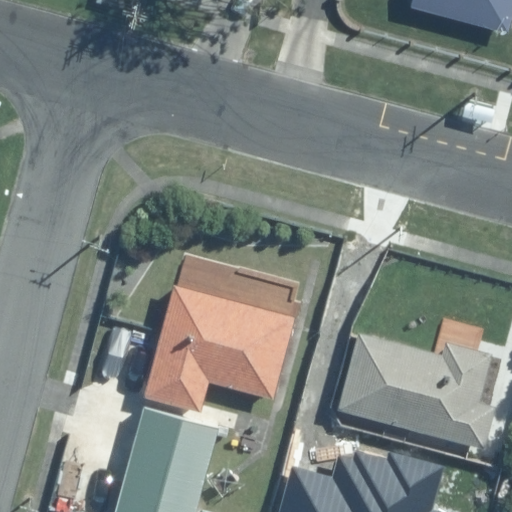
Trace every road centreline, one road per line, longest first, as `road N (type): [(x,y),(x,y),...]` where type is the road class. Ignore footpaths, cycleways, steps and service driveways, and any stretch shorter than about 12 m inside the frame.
road 1 (residential): [(0,389),(91,63)]
road 2 (residential): [(284,122),(511,182)]
road 3 (residential): [(91,63),(284,122)]
road 4 (residential): [(320,0),(284,122)]
